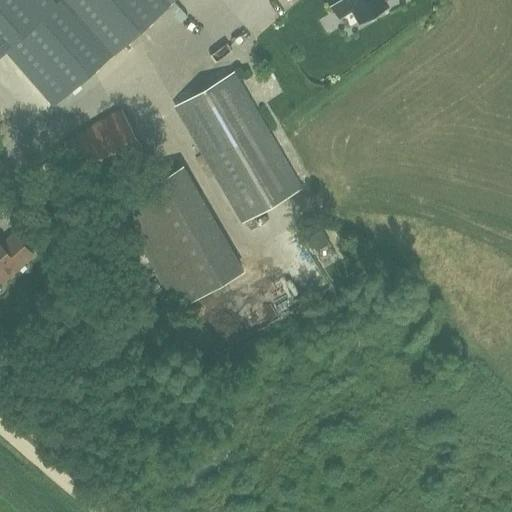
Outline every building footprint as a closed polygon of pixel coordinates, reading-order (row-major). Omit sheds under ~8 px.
[(0,0),(0,53),(5,49),(53,104),(171,0),(0,0)] [(329,0),(339,16),(352,9),(359,22),(386,6),(382,0),(329,0)] [(175,105),(190,135),(242,223),(302,189),(235,74),(175,105)] [(91,189),(148,155),(121,109),(64,142),(91,189)] [(118,201),(180,305),(248,264),(187,161),(118,201)] [(0,277),(1,276),(5,280),(35,252),(17,232),(4,244),(0,238),(0,277)]
